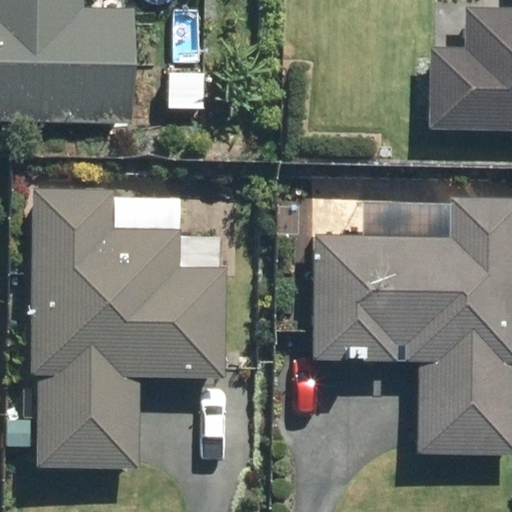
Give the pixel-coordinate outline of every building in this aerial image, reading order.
[(0,0),(0,127),(125,128),(126,15),(75,14),(74,0),(0,0)] [(425,133),(511,134),(511,12),(462,12),(461,53),(426,53),(425,133)] [(25,192),(22,378),(31,378),(29,473),(130,475),(132,382),(216,384),(218,274),(211,274),(212,244),(172,243),(173,204),(103,203),(103,194),(25,192)] [(407,367),(405,457),(509,459),(511,309),(511,203),(440,202),(439,244),(303,241),(300,365),(384,367),(384,350),(393,350),(393,366),(407,367)] [(4,448),(28,448),(28,427),(4,427),(4,448)]
